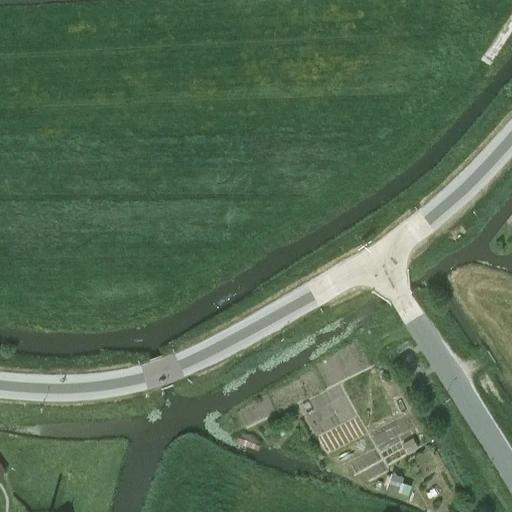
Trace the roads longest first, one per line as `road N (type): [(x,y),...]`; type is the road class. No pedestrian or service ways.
road 1 (secondary): [(0,386),(58,390),(144,378),(376,261)]
road 2 (unclassified): [(511,475),(376,261)]
road 3 (secondary): [(376,261),(433,218),(511,139)]
